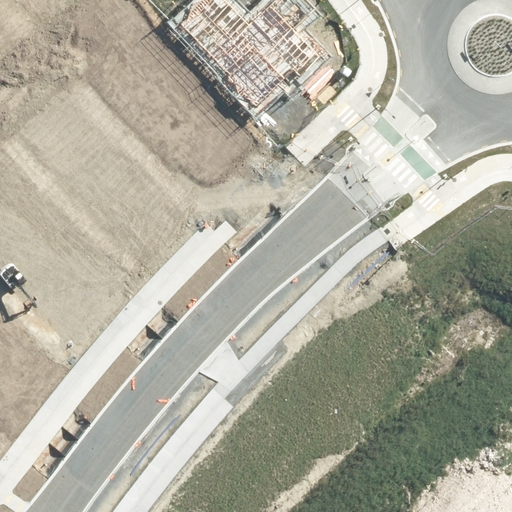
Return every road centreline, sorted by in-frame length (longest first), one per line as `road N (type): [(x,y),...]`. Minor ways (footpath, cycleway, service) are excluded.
road 1 (tertiary): [(58,511),(253,274),(333,209)]
road 2 (tertiary): [(490,117),(356,205),(333,209)]
road 3 (tertiary): [(333,209),(338,183),(436,76)]
